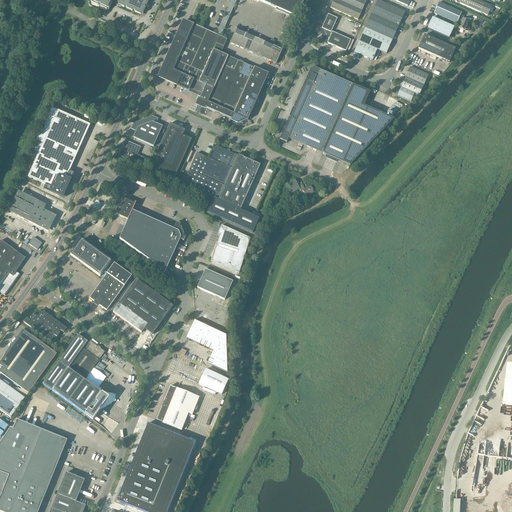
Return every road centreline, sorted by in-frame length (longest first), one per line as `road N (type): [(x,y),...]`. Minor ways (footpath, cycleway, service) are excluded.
road 1 (unclassified): [(154,370),(184,312),(183,279),(202,223),(95,171)]
road 2 (unclassified): [(405,511),(500,308),(511,301)]
road 3 (unclassified): [(511,331),(452,454),(445,511)]
road 4 (unclassified): [(299,46),(382,81),(391,77),(424,0)]
road 5 (unclassified): [(97,511),(154,370)]
road 6 (unclassified): [(154,370),(32,282)]
road 7 (unknown): [(185,115),(189,95),(155,81),(153,72),(192,0)]
road 8 (unclassified): [(254,146),(131,91)]
road 9 (unclassified): [(32,282),(95,171)]
